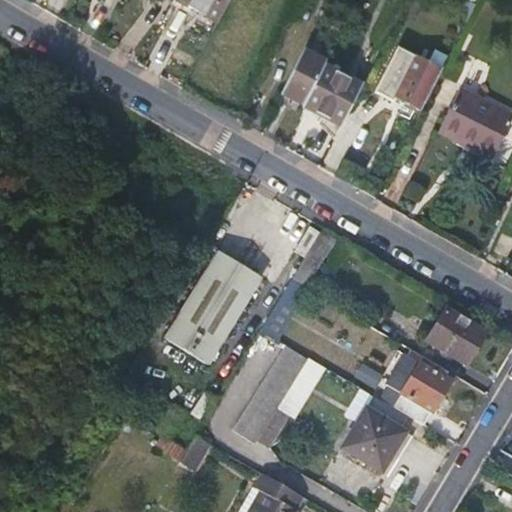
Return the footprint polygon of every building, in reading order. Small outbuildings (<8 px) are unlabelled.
[(174,0),(174,2),(219,25),(231,0),(174,0)] [(324,6),(318,18),(343,30),(348,17),(324,6)] [(373,94),(393,104),(416,58),(398,48),(373,94)] [(310,109),(328,70),(330,67),(302,54),(282,96),(310,109)] [(401,102),(423,114),(443,74),(416,58),(393,104),(398,107),(401,102)] [(309,112),(344,130),(365,89),(328,70),(310,109),(309,112)] [(501,163),(511,138),(511,117),(467,96),(448,138),(501,163)] [(338,248),(343,241),(324,229),(292,282),(305,290),(333,246),(338,248)] [(267,272),(225,247),(162,347),(183,361),(195,343),(216,356),(267,272)] [(446,313),(427,344),(467,369),(486,337),(446,313)] [(257,321),(246,314),(235,333),(245,339),(257,321)] [(377,332),(397,344),(404,331),(385,318),(377,332)] [(273,451),(275,449),(292,418),(279,410),(307,361),(285,348),(235,437),(258,449),(261,444),(273,451)] [(422,363),(425,360),(419,357),(414,365),(419,369),(422,363)] [(376,389),(384,373),(361,362),(354,378),(376,389)] [(405,416),(425,428),(450,386),(446,383),(449,379),(422,363),(419,369),(401,399),(394,410),(405,416)] [(384,404),(394,410),(401,399),(390,392),(384,404)] [(397,430),(405,416),(394,410),(384,404),(373,398),(341,452),(388,479),(411,438),(397,430)] [(198,471),(213,443),(197,434),(181,463),(198,471)] [(296,511),(295,511),(301,498),(262,475),(253,490),(261,494),(250,511),(296,511)] [(500,511),(511,511),(511,492),(507,501),(500,511)]
